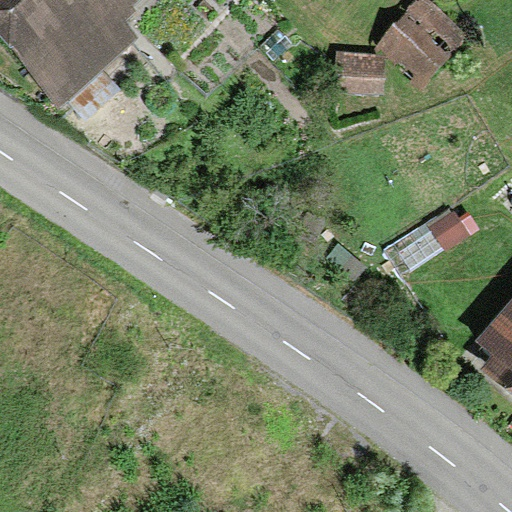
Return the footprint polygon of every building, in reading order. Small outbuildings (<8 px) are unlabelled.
[(0,0),(0,44),(35,85),(134,0),(0,0)] [(407,10),(376,44),(419,83),(450,49),(407,10)] [(371,63),(334,64),(334,90),(372,90),(371,63)] [(511,298),(461,365),(511,403),(511,298)] [(364,511),(204,361),(60,511),(364,511)]
